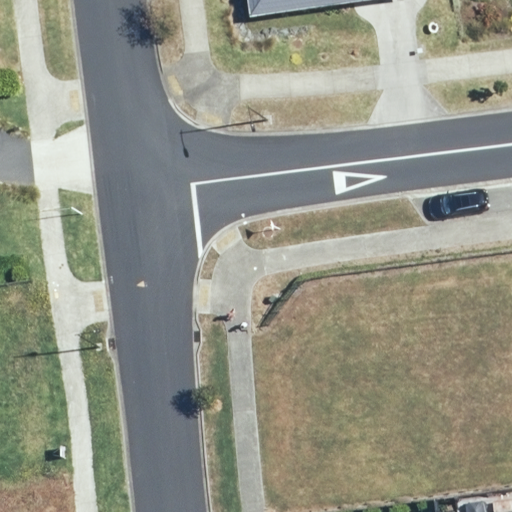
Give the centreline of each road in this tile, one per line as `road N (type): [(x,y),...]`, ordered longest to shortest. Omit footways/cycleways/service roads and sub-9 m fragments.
road 1 (residential): [(152,221),(511,177)]
road 2 (residential): [(183,511),(152,221)]
road 3 (residential): [(152,221),(126,0)]
